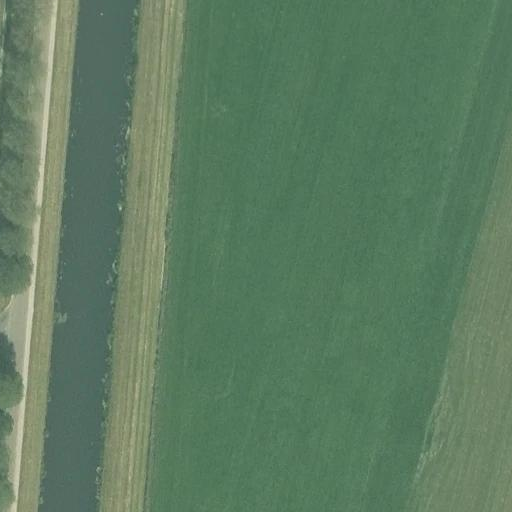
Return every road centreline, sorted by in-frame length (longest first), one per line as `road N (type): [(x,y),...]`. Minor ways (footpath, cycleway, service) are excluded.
road 1 (track): [(123,511),(160,0)]
road 2 (tertiary): [(0,478),(40,0)]
